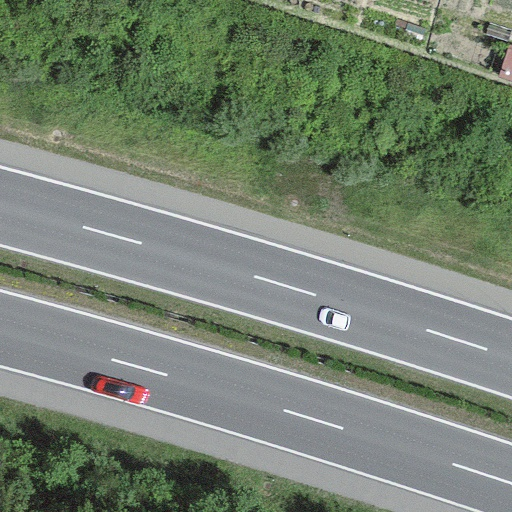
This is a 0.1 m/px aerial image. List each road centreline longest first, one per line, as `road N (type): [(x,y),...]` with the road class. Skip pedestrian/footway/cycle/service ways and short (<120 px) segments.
road 1 (motorway): [(0,332),(511,486)]
road 2 (motorway): [(511,355),(0,201)]
